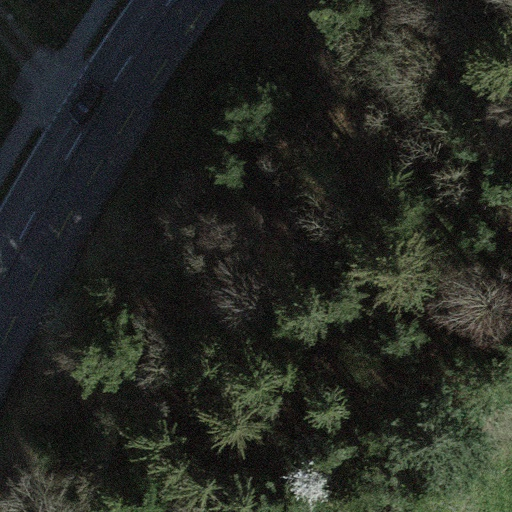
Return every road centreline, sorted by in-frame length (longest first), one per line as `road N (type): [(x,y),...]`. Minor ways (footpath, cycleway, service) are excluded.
road 1 (primary): [(0,307),(97,118),(184,0)]
road 2 (track): [(0,22),(51,82),(97,118)]
